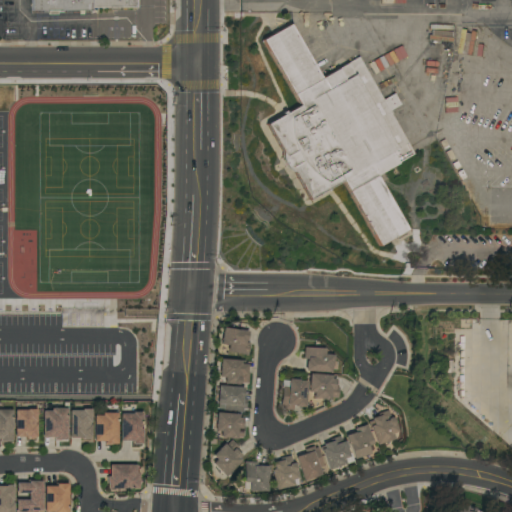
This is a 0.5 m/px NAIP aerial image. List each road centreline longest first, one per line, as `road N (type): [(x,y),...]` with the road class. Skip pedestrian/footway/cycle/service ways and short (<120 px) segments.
road 1 (residential): [(364,295),(373,378),(356,407),(339,417),(277,441),(262,427),(277,341)]
road 2 (secondary): [(511,296),(269,294)]
road 3 (tertiary): [(295,511),(408,471),(444,469),(511,484)]
road 4 (tertiary): [(0,63),(197,62)]
road 5 (residential): [(90,511),(88,479),(77,462),(0,465)]
